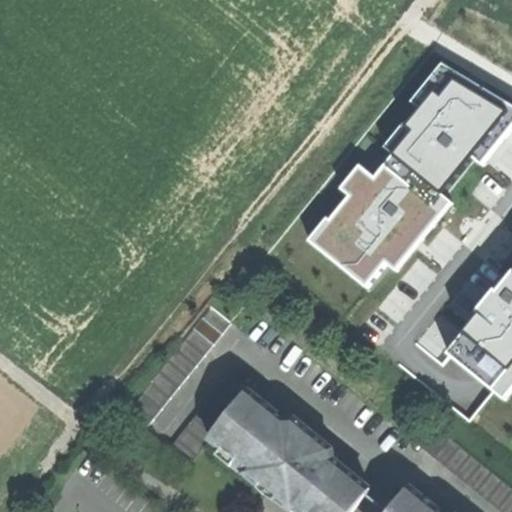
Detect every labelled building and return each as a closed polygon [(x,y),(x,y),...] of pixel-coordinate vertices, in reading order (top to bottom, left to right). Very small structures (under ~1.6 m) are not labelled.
[(391,153),(448,197),(473,165),(484,173),(511,136),(511,106),(446,55),(409,103),(414,107),(383,147),(391,153)] [(456,203),(448,197),(391,153),(376,172),(361,160),(336,191),(346,199),(332,217),(327,214),(305,242),(369,291),(387,269),(399,278),(456,203)] [(511,280),(500,295),(497,293),(480,314),(482,316),(449,357),(474,378),(492,392),(506,403),(511,395),(511,280)] [(231,324),(210,308),(124,414),(144,431),(231,324)] [(249,392),(228,376),(168,451),(189,467),(210,440),(216,433),(249,392)] [(286,422),(249,392),(216,433),(228,443),(223,450),(217,456),(232,468),(237,462),(248,470),(245,475),(255,483),(291,511),(295,508),(299,511),(352,511),(370,490),(334,461),(338,455),(290,417),(286,422)] [(500,511),(511,511),(511,488),(439,429),(422,449),(500,511)] [(210,440),(223,450),(228,443),(216,433),(210,440)] [(244,476),(245,475),(248,470),(237,462),(232,468),(243,476),(244,476)] [(439,511),(411,489),(392,511),(439,511)]
